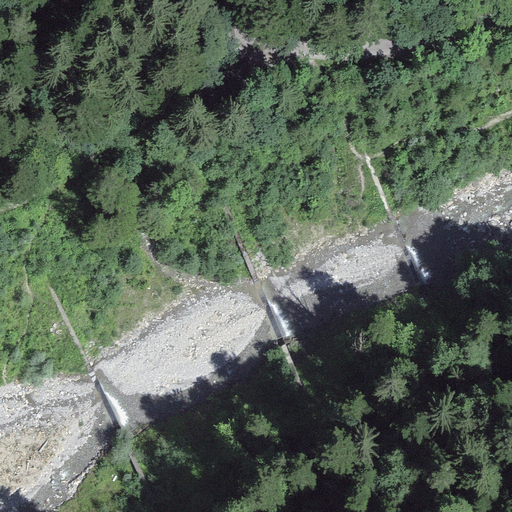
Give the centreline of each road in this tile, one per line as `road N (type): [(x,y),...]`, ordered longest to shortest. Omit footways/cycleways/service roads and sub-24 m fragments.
road 1 (track): [(511,380),(280,453)]
road 2 (track): [(511,10),(304,59)]
